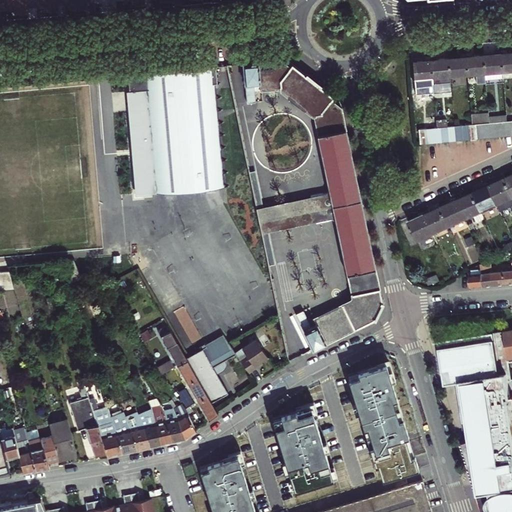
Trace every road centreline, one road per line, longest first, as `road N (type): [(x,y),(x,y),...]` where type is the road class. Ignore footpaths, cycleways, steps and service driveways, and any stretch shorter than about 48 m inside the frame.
road 1 (residential): [(163,458),(197,447),(297,378),(405,324)]
road 2 (tertiary): [(0,53),(217,34)]
road 3 (residential): [(405,324),(462,511)]
road 4 (residential): [(0,487),(163,458)]
road 5 (residential): [(379,216),(511,155)]
